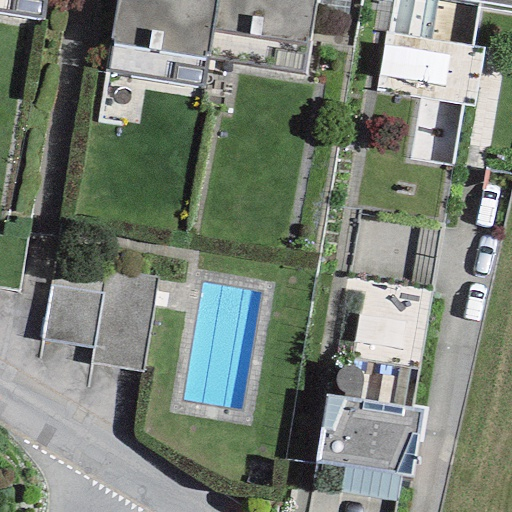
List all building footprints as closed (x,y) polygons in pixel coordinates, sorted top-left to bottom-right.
[(0,0),(0,12),(41,19),(44,0),(0,0)] [(115,0),(104,71),(200,87),(205,59),(214,0),(115,0)] [(214,0),(205,59),(302,75),(307,46),(314,0),(214,0)] [(511,0),(390,0),(374,91),(460,105),(477,2),(511,7),(511,0)] [(348,280),(330,397),(412,409),(429,292),(348,280)] [(107,305),(58,299),(51,365),(154,376),(162,292),(109,286),(107,305)] [(325,396),(315,463),(344,468),(399,477),(412,478),(422,410),(412,409),(330,397),(325,396)] [(399,477),(344,468),(340,492),(395,501),(399,477)]
